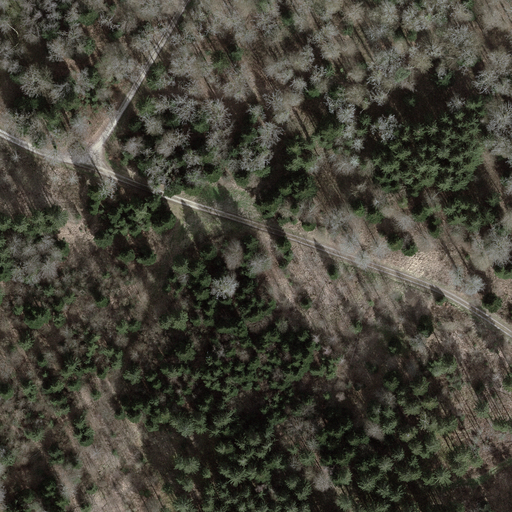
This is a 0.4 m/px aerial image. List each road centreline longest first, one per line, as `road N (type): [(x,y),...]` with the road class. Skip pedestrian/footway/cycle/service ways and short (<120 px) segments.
road 1 (track): [(511,335),(435,287),(0,135)]
road 2 (track): [(90,168),(182,0)]
